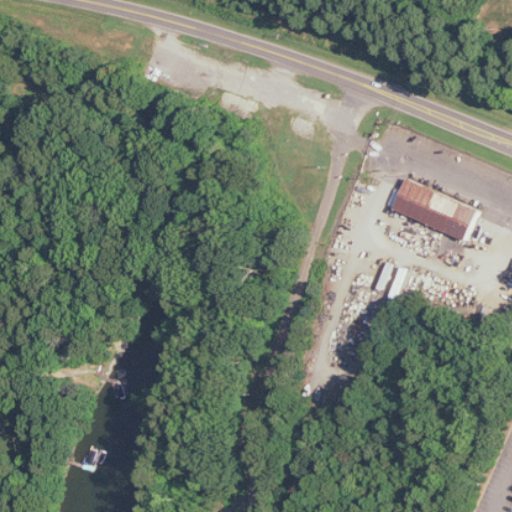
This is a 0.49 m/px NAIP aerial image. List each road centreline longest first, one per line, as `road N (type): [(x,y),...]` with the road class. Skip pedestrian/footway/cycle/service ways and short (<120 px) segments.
road 1 (primary): [(89,0),(261,47),(511,145)]
road 2 (residential): [(255,511),(265,403),(370,90)]
